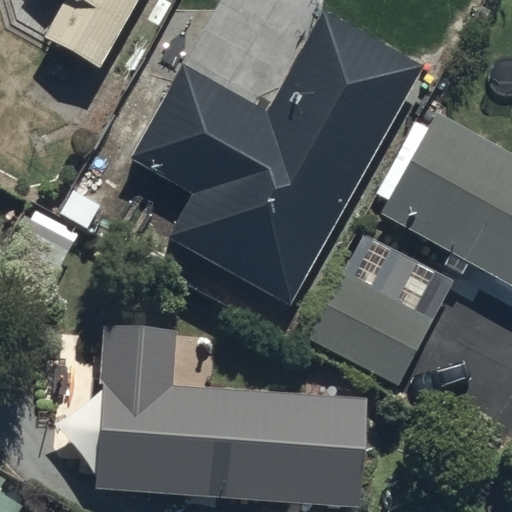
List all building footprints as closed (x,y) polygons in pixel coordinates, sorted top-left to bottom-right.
[(55,0),(35,35),(94,68),(132,0),(55,0)] [(290,308),(425,66),(322,9),(265,110),(184,65),(130,161),(192,195),(167,239),(290,308)] [(377,215),(511,290),(511,151),(437,110),(377,215)] [(306,339),(396,384),(430,316),(340,271),(306,339)] [(99,330),(88,490),(354,508),(361,402),(167,389),(171,335),(99,330)] [(0,511),(12,511),(17,503),(0,493),(0,511)]
